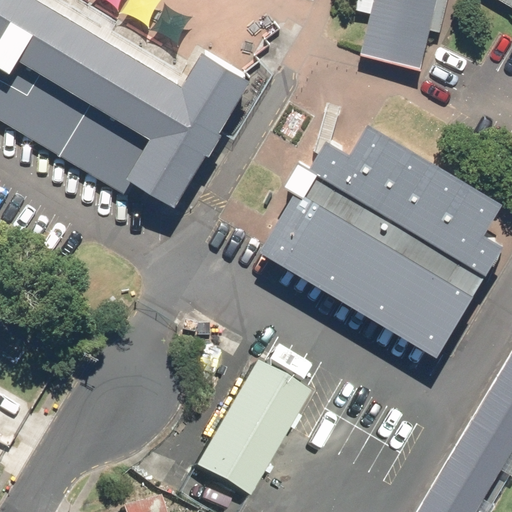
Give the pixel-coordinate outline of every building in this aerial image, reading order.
[(0,0),(0,90),(135,170),(181,195),(255,72),(209,45),(188,79),(54,0),(0,0)] [(511,0),(369,0),(358,50),(424,64),(440,0),(509,0),(511,1),(511,0)] [(371,139),(332,126),(265,243),(448,348),(505,264),(511,252),(511,226),(501,220),(511,201),(511,182),(388,110),(371,139)] [(511,349),(418,511),(486,511),(511,468),(511,349)] [(257,357),(195,466),(251,498),(314,389),(257,357)] [(168,511),(163,492),(122,504),(124,511),(168,511)]
